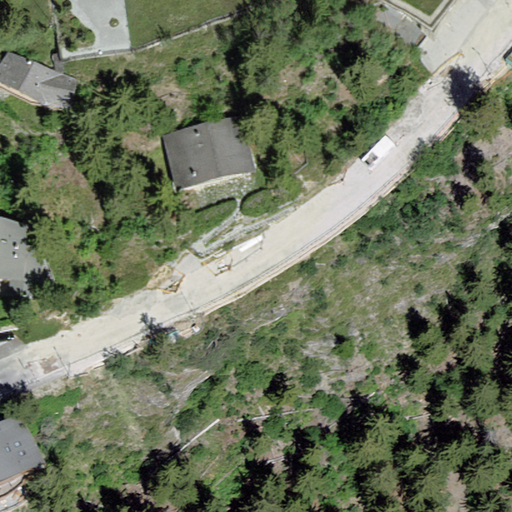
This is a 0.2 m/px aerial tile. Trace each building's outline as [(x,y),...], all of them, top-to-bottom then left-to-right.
[(436,0),(459,15),(468,0),(436,0)] [(88,118),(100,85),(19,56),(7,88),(88,118)] [(190,204),(278,179),(260,118),(172,143),(190,204)] [(0,223),(0,287),(61,294),(67,231),(0,223)] [(45,418),(0,441),(0,501),(69,466),(45,418)]
